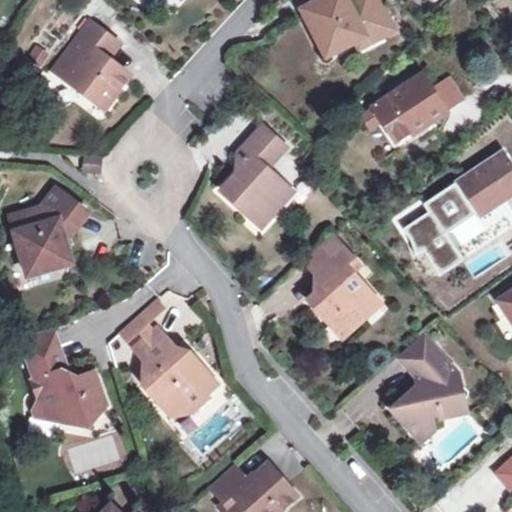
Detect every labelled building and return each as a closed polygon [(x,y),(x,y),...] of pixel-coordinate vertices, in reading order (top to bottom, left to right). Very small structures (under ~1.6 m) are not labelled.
[(380,25),(384,32),(396,26),(382,0),(318,0),(304,8),(327,53),(358,36),(380,25)] [(103,56),(114,42),(90,23),(72,47),(75,49),(56,74),(104,110),(130,76),(109,61),(103,56)] [(362,44),(384,32),(380,25),(358,36),(362,44)] [(121,47),(114,42),(103,56),(109,61),(121,47)] [(360,116),(369,129),(381,121),(394,140),(409,130),(412,134),(446,112),(420,76),(360,116)] [(269,198),(280,186),(263,171),(285,148),(261,128),(235,156),(244,165),(219,191),(259,228),(278,205),(269,198)] [(460,183),(468,194),(465,197),(476,213),(499,196),(502,200),(511,192),(511,168),(502,153),(460,183)] [(82,173),(99,174),(100,158),(83,157),(82,173)] [(289,194),(280,186),(269,198),(278,205),(289,194)] [(55,190),(41,209),(11,218),(29,276),(71,264),(63,237),(70,235),(86,214),(55,190)] [(357,313),(372,299),(350,273),(356,267),(332,239),(305,264),(323,285),(307,300),(339,337),(361,317),(357,313)] [(511,291),(502,298),(510,311),(508,313),(511,319),(511,291)] [(376,304),(372,299),(357,313),(361,317),(376,304)] [(156,303),(131,325),(137,333),(146,326),(147,325),(163,312),(156,303)] [(137,333),(131,325),(117,337),(123,344),(137,333)] [(137,333),(140,336),(149,328),(147,325),(146,326),(137,333)] [(139,386),(149,397),(191,358),(176,359),(149,328),(140,336),(144,341),(131,352),(141,364),(139,386)] [(26,342),(32,359),(61,348),(54,331),(26,342)] [(402,421),(416,436),(429,424),(432,422),(465,416),(457,378),(423,340),(397,362),(417,385),(419,392),(408,394),(399,402),(402,421)] [(37,383),(45,404),(48,412),(65,413),(69,422),(94,426),(112,404),(99,371),(82,378),(67,371),(69,367),(61,348),(32,359),(41,381),(37,383)] [(191,358),(149,397),(168,419),(184,406),(191,414),(207,400),(205,397),(216,387),(191,358)] [(48,412),(45,404),(37,418),(69,422),(65,413),(48,412)] [(429,424),(416,436),(425,447),(438,435),(429,424)] [(511,465),(497,479),(507,490),(511,485),(511,465)] [(222,511),(221,511),(286,511),(299,501),(270,467),(249,486),(237,471),(213,492),(227,507),(222,511)]
